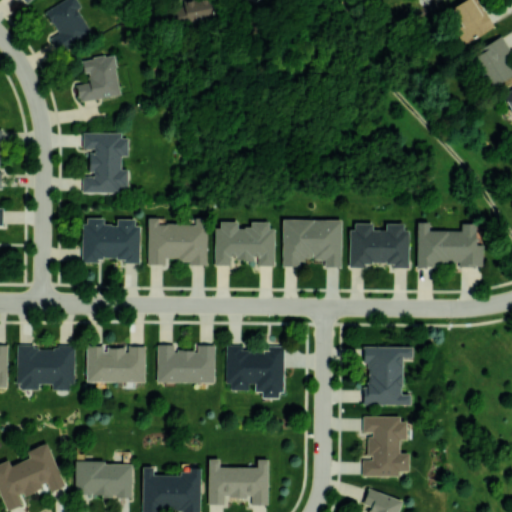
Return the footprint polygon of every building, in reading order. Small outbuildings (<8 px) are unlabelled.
[(62,0),(44,9),(56,33),(49,37),(57,52),(91,35),(77,8),(80,7),(76,0),(62,0)] [(181,0),(183,5),(170,7),(173,27),(213,21),(210,0),(181,0)] [(463,44),(493,26),(478,0),(461,0),(448,8),(458,25),(453,28),(463,44)] [(469,54),(489,87),(511,73),(511,67),(504,54),(509,51),(501,36),(469,54)] [(78,101),(119,94),(113,54),(80,59),(83,72),(86,72),(88,81),(75,83),(78,101)] [(511,87),(501,94),(511,111),(511,87)] [(81,191),(126,191),(127,168),(120,168),(120,155),(127,155),(127,133),(81,133),(81,149),(88,149),(88,172),(81,172),(81,191)] [(137,260),(137,218),(115,218),(115,223),(102,223),(102,217),(81,217),(81,260),(137,260)] [(206,264),(205,217),(193,217),(193,223),(157,223),(157,217),(146,217),(147,264),(164,264),(164,258),(187,258),(187,264),(206,264)] [(322,266),(340,267),(340,219),(281,218),(281,265),(298,266),(298,259),(322,259),(322,266)] [(214,265),(231,264),(231,259),(255,258),(256,265),(274,265),(273,227),(268,227),(268,221),(249,221),(249,226),(237,227),(237,220),(213,221),(214,265)] [(415,264),(482,265),(482,244),(475,243),(475,222),(459,222),(459,229),(428,229),(428,221),(415,221),(415,264)] [(348,266),(365,267),(365,264),(406,265),(407,223),(384,223),(384,229),(371,229),(372,223),(349,222),(348,266)] [(214,344),(196,344),(196,350),(173,349),(173,344),(156,343),(156,381),(213,382),(214,344)] [(144,345),(126,345),(126,346),(104,346),(104,344),(85,344),(85,380),(144,381),(144,345)] [(281,345),(261,345),(261,351),(241,351),(241,344),(225,344),(225,389),(251,389),(251,391),(261,390),(261,397),(282,397),(281,345)] [(72,346),(16,345),(16,388),(38,388),(38,383),(51,383),(51,389),(72,389),(72,346)] [(411,346),(364,346),(364,385),(362,385),(362,403),(409,404),(409,393),(401,393),(401,356),(411,357),(411,346)] [(361,475),(398,475),(398,470),(407,471),(408,452),(398,452),(398,439),(405,439),(405,416),(361,415),(361,433),(366,433),(365,457),(361,457),(361,475)] [(63,486),(46,442),(25,450),(28,457),(9,464),(7,459),(0,461),(0,496),(5,510),(21,504),(18,496),(46,485),(49,491),(63,486)] [(206,503),(222,504),(223,496),(250,497),(250,504),(266,504),(267,459),(256,458),(256,466),(218,466),(218,458),(207,458),(206,503)] [(131,462),(74,461),(73,495),(131,496),(131,462)] [(191,511),(199,511),(199,468),(178,469),(178,474),(152,475),(152,466),(141,466),(141,511),(191,511)] [(397,511),(402,499),(366,488),(362,502),(367,504),(364,511),(397,511)]
